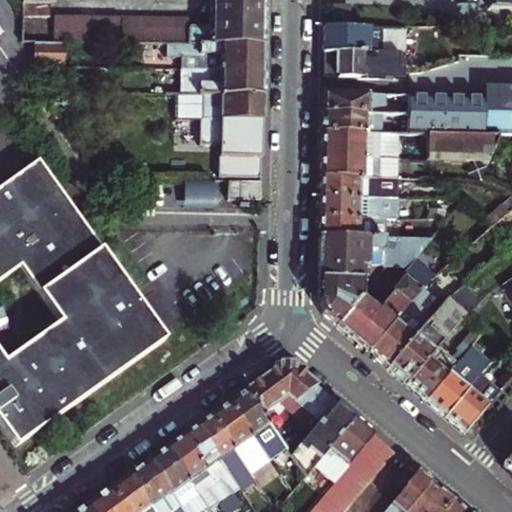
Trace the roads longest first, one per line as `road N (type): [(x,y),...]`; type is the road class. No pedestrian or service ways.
road 1 (residential): [(293,0),(287,327)]
road 2 (residential): [(287,327),(27,511)]
road 3 (residential): [(465,477),(287,327)]
road 4 (unknown): [(293,5),(460,11)]
